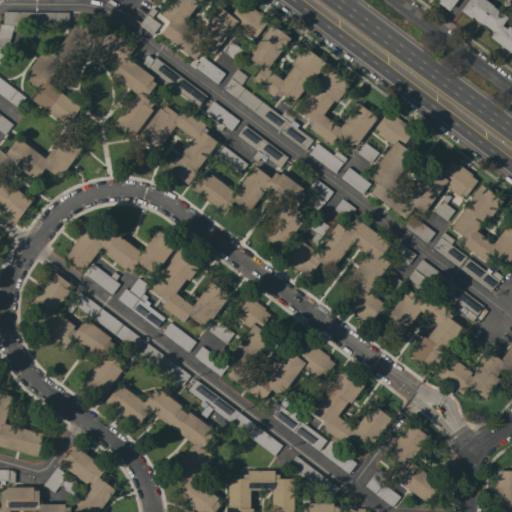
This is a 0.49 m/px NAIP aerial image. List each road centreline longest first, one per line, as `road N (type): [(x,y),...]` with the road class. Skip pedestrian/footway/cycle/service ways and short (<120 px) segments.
road 1 (residential): [(437,411),(163,203),(102,191),(54,215),(30,245),(11,273),(4,329),(30,380),(122,449),(151,511)]
road 2 (primary): [(290,0),(511,167)]
road 3 (primary): [(511,133),(362,20)]
road 4 (residential): [(511,88),(394,0)]
